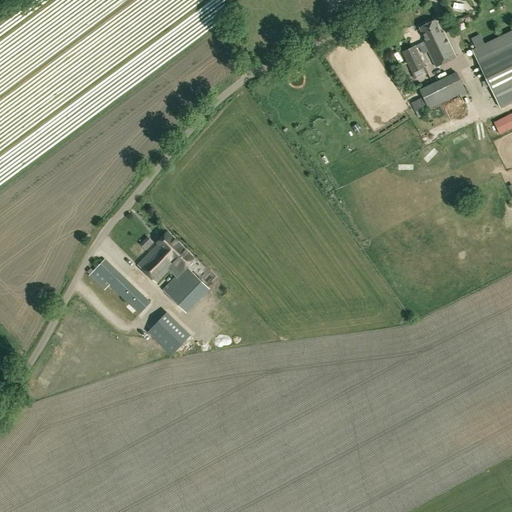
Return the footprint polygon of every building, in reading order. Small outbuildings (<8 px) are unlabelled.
[(426,41),(403,53),(413,74),(426,68),(417,49),(420,48),(423,54),(429,52),(437,68),(457,59),(444,33),(442,34),(436,21),(420,28),(426,41)] [(401,30),(394,33),(397,41),(405,38),(401,30)] [(511,32),(470,53),(498,110),(511,103),(511,32)] [(457,73),(421,91),(430,109),(459,94),(461,97),(467,95),(465,91),(457,73)] [(402,89),(409,99),(413,96),(406,86),(402,89)] [(422,97),(411,103),(415,112),(416,112),(426,107),(427,106),(422,97)] [(511,113),(494,122),(500,134),(511,128),(511,113)] [(188,267),(195,259),(168,232),(157,243),(158,244),(138,265),(157,283),(170,270),(177,276),(164,290),(185,310),(208,287),(188,267)] [(152,236),(145,243),(150,248),(157,242),(152,236)] [(105,291),(110,286),(139,314),(150,303),(105,260),(94,271),(89,276),(105,291)] [(171,355),(190,336),(167,313),(148,332),(171,355)]
